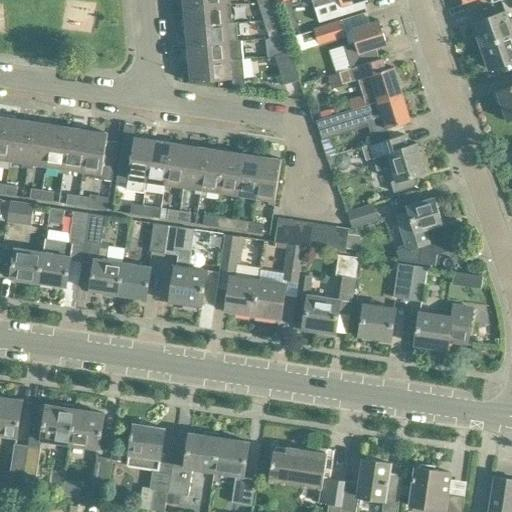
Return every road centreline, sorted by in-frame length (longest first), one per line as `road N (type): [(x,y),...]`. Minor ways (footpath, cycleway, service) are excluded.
road 1 (tertiary): [(511,415),(0,338)]
road 2 (residential): [(511,277),(414,0)]
road 3 (residential): [(320,215),(311,174),(282,134),(160,115)]
road 4 (residential): [(160,115),(0,94)]
